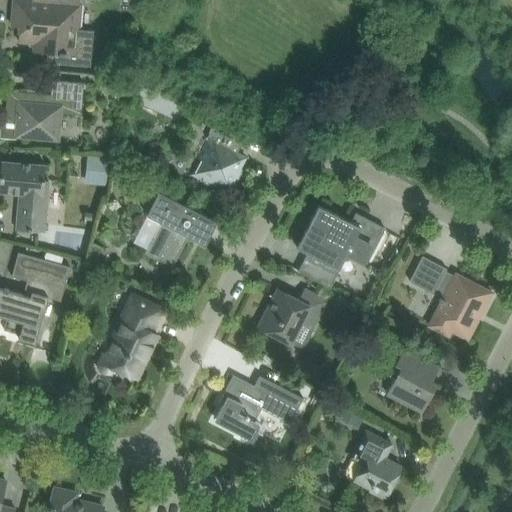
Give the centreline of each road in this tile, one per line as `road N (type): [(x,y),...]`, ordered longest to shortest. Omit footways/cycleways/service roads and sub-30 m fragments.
road 1 (residential): [(147,461),(203,336),(293,169),(311,155),(332,155),(511,254)]
road 2 (residential): [(511,335),(419,511)]
road 3 (residential): [(147,461),(0,414)]
road 4 (residential): [(258,511),(147,461)]
